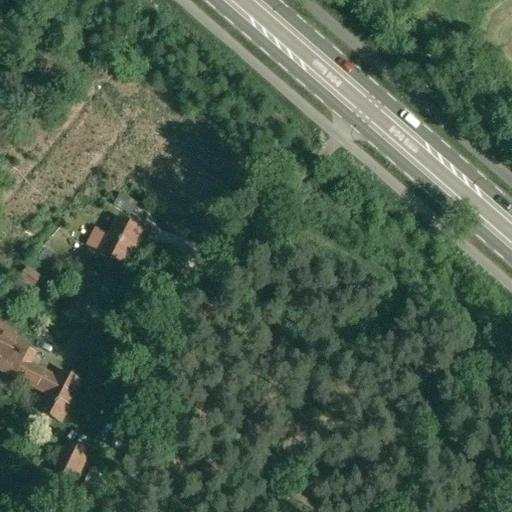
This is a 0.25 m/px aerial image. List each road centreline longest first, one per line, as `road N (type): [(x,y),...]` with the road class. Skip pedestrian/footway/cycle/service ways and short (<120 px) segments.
road 1 (primary): [(211,0),(511,258)]
road 2 (primary): [(511,211),(268,0)]
